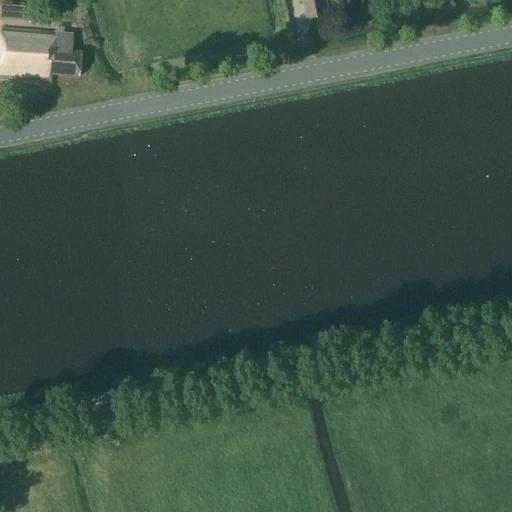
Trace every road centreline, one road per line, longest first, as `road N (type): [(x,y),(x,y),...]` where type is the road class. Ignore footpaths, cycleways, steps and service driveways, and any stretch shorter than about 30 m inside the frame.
road 1 (unclassified): [(0,418),(511,316)]
road 2 (tertiary): [(0,137),(511,38)]
